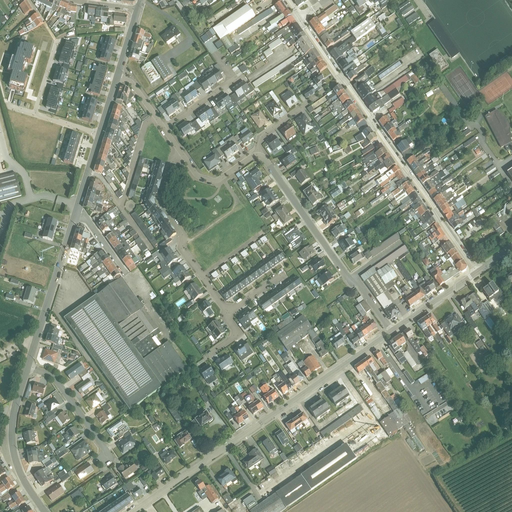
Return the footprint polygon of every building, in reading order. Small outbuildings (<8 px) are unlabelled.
[(49,0),(47,7),(51,9),(55,0),(49,0)] [(60,0),(55,0),(51,9),(49,13),(52,14),(53,12),(54,12),(55,11),(57,11),(59,8),(59,7),(62,1),(60,0)] [(157,0),(162,9),(166,8),(161,0),(157,0)] [(366,4),(362,0),(353,0),(357,6),(355,7),(360,15),(364,12),(363,10),(365,9),(363,6),(366,4)] [(362,0),(366,4),(369,8),(374,5),(375,5),(378,3),(376,0),(362,0)] [(376,0),(378,3),(381,7),(382,10),(389,5),(388,4),(388,3),(385,0),(376,0)] [(21,5),(19,6),(25,15),(32,10),(26,1),(21,5)] [(62,1),(59,7),(61,8),(59,14),(58,14),(57,17),(60,18),(62,16),(62,15),(64,16),(69,4),(62,1)] [(271,8),(273,11),(277,9),(281,16),(288,11),(281,1),(271,8)] [(408,2),(398,9),(400,11),(410,4),(408,2)] [(62,16),(60,18),(58,21),(64,23),(65,20),(66,20),(67,16),(70,18),(71,18),(73,6),(69,4),(64,16),(62,15),(62,16)] [(410,4),(400,11),(404,16),(414,9),(410,4)] [(212,29),(209,32),(206,34),(213,45),(219,41),(220,40),(228,35),(255,16),(247,5),(216,27),(212,29)] [(321,25),(326,22),(335,16),(333,13),(338,9),(335,5),(324,12),(322,14),(318,16),(318,17),(309,23),(315,30),(321,25)] [(95,20),(97,9),(84,7),(84,13),(87,14),(86,20),(88,20),(87,20),(91,21),(91,22),(92,22),(92,25),(95,25),(95,20)] [(245,24),(248,29),(274,12),(273,11),(271,8),(255,18),(245,24)] [(101,17),(101,21),(100,22),(107,23),(107,25),(110,25),(111,14),(108,14),(109,10),(102,9),(101,17)] [(288,11),(281,16),(262,28),(263,31),(267,28),(269,31),(270,31),(276,26),(277,26),(276,23),(283,19),(284,21),(292,16),(288,11)] [(416,13),(405,20),(409,26),(419,18),(416,13)] [(2,17),(0,18),(0,20),(3,24),(5,22),(7,20),(9,18),(7,14),(5,16),(4,16),(2,17)] [(29,21),(25,24),(26,27),(31,24),(40,18),(38,14),(28,19),(29,21)] [(111,14),(110,25),(113,26),(114,21),(126,23),(126,19),(127,19),(127,18),(127,15),(115,14),(111,14)] [(385,14),(378,19),(380,22),(387,18),(385,14)] [(292,16),(284,21),(278,25),(280,27),(282,26),(282,27),(285,25),(287,27),(295,21),(292,16)] [(321,25),(315,30),(318,36),(325,31),(339,21),(336,18),(328,24),(326,22),(321,25)] [(353,30),(351,32),(354,37),(356,41),(379,25),(378,23),(374,26),(369,19),(353,30)] [(32,25),(25,29),(26,31),(28,30),(29,32),(43,24),(41,20),(32,24),(32,25)] [(436,20),(427,25),(451,60),(459,54),(436,20)] [(295,21),(287,27),(275,34),(277,37),(278,37),(281,35),(282,35),(285,32),(288,30),(297,24),(295,21)] [(248,29),(245,24),(243,25),(236,30),(239,35),(246,30),(248,29)] [(285,32),(282,35),(284,38),(288,35),(299,27),(297,24),(288,30),(285,32)] [(381,25),(375,28),(381,36),(386,32),(381,25)] [(168,32),(161,37),(166,43),(170,41),(173,44),(178,40),(177,38),(180,35),(174,26),(167,31),(168,32)] [(288,35),(284,38),(285,39),(286,40),(301,30),(299,27),(288,35)] [(343,32),(325,45),(327,48),(351,32),(353,30),(351,27),(348,28),(343,32)] [(141,42),(145,43),(145,42),(146,38),(150,40),(150,38),(151,38),(152,36),(151,36),(151,35),(149,35),(145,34),(145,32),(137,30),(134,39),(141,42)] [(301,30),(286,40),(288,43),(290,42),(303,33),(301,30)] [(325,31),(318,36),(325,45),(343,32),(341,30),(339,32),(335,34),(333,32),(328,36),(325,31)] [(303,33),(290,42),(292,46),(294,44),(306,37),(303,33)] [(228,35),(220,40),(227,50),(228,49),(235,45),(228,35)] [(411,39),(409,35),(398,43),(401,47),(411,39)] [(306,37),(294,44),(296,47),(303,57),(314,49),(307,39),(306,37)] [(356,41),(354,37),(350,39),(330,53),(336,61),(353,50),(354,49),(352,46),(353,45),(352,44),(356,41)] [(102,48),(113,52),(114,49),(116,42),(106,39),(105,38),(102,48)] [(269,49),(264,53),(267,57),(273,53),(271,50),(282,43),(279,38),(268,45),(270,47),(270,48),(269,49)] [(133,44),(151,50),(153,47),(153,45),(145,43),(141,42),(134,39),(133,44)] [(66,42),(64,49),(74,52),(75,45),(66,42)] [(396,42),(390,47),(393,51),(399,47),(396,42)] [(131,49),(148,55),(151,50),(133,44),(131,49)] [(235,45),(228,49),(231,54),(240,48),(237,44),(235,45)] [(35,49),(20,45),(16,59),(12,57),(8,72),(13,74),(9,87),(23,92),(28,77),(22,76),(27,62),(31,63),(35,49)] [(113,52),(102,48),(101,52),(100,52),(98,58),(100,59),(110,62),(112,56),(113,52)] [(63,49),(61,56),(70,59),(73,52),(63,49)] [(130,54),(147,59),(148,55),(131,49),(130,54)] [(297,60),(292,63),(294,66),(299,62),(300,63),(303,61),(307,67),(314,62),(320,57),(314,49),(303,57),(299,59),(297,60)] [(353,50),(336,61),(342,69),(357,59),(354,54),(356,53),(353,50)] [(437,50),(429,56),(440,72),(448,67),(437,50)] [(147,59),(130,54),(129,58),(144,63),(147,59)] [(297,60),(296,57),(294,55),(252,83),(255,87),(292,63),(297,60)] [(61,56),(59,63),(68,66),(70,59),(61,56)] [(160,56),(151,62),(164,81),(173,75),(160,56)] [(314,62),(307,67),(309,69),(310,71),(323,62),(320,57),(314,62)] [(357,59),(342,69),(344,73),(359,62),(360,62),(359,62),(357,59)] [(398,61),(377,75),(380,80),(401,65),(398,61)] [(151,62),(141,69),(151,84),(161,78),(151,62)] [(323,62),(310,71),(304,76),(305,77),(307,76),(308,77),(313,75),(312,74),(315,72),(316,72),(319,70),(320,72),(327,67),(323,62)] [(359,62),(344,73),(347,76),(362,66),(359,62)] [(208,70),(217,82),(223,78),(220,74),(223,72),(217,64),(214,66),(215,68),(212,70),(211,69),(208,70)] [(240,67),(239,68),(243,73),(248,70),(245,64),(240,67)] [(94,71),(106,75),(107,72),(105,71),(106,68),(96,65),(94,71)] [(362,66),(347,76),(350,81),(357,76),(356,74),(365,68),(363,65),(362,66)] [(367,83),(369,81),(370,81),(368,79),(374,74),(374,73),(375,72),(375,71),(375,70),(372,67),(363,74),(355,80),(357,84),(354,86),(355,88),(357,90),(367,83)] [(57,68),(55,75),(64,78),(67,71),(57,68)] [(206,73),(202,76),(203,77),(211,87),(214,85),(217,83),(217,82),(208,70),(208,71),(205,72),(206,73)] [(92,78),(104,82),(106,75),(94,71),(92,78)] [(405,76),(409,81),(411,79),(410,78),(415,75),(412,71),(405,76)] [(296,74),(288,80),(291,84),(295,81),(293,80),(298,76),(297,74),(296,74)] [(64,78),(55,75),(53,82),(63,85),(64,78)] [(315,84),(311,87),(309,88),(310,89),(303,93),(307,98),(315,93),(321,89),(319,87),(325,83),(320,75),(313,80),(315,84)] [(410,78),(411,79),(415,84),(419,81),(415,75),(410,78)] [(393,85),(396,89),(405,83),(409,81),(405,76),(402,78),(393,85)] [(194,83),(195,84),(199,89),(202,87),(205,91),(211,87),(203,77),(194,83)] [(90,86),(101,89),(104,82),(92,78),(90,86)] [(186,91),(187,92),(190,89),(189,88),(195,84),(194,83),(193,81),(184,88),(186,91)] [(238,85),(246,96),(255,90),(250,83),(246,85),(243,81),(238,85)] [(367,83),(357,90),(361,97),(363,100),(370,96),(372,94),(376,91),(374,89),(369,81),(367,83)] [(389,95),(369,108),(373,114),(379,109),(380,111),(383,109),(384,107),(384,106),(400,94),(398,92),(407,86),(405,83),(396,89),(392,92),(389,95)] [(158,90),(161,93),(169,87),(166,84),(158,90)] [(187,92),(193,100),(198,96),(195,92),(198,90),(199,89),(195,84),(189,88),(190,89),(187,92)] [(235,93),(232,95),(235,100),(237,103),(246,97),(246,96),(238,85),(237,85),(235,87),(232,89),(235,93)] [(370,96),(363,100),(365,102),(369,108),(389,95),(392,92),(396,89),(393,85),(385,90),(383,92),(378,94),(374,96),(372,94),(370,96)] [(101,89),(90,86),(88,92),(98,95),(99,92),(101,92),(101,89)] [(125,95),(128,100),(134,96),(129,89),(127,88),(120,86),(118,93),(125,95)] [(329,101),(343,91),(340,86),(339,86),(333,90),(335,93),(332,94),(331,92),(327,95),(328,97),(326,98),(328,101),(329,101)] [(49,94),(60,97),(62,91),(51,88),(49,94)] [(289,90),(281,96),(289,108),(297,102),(289,90)] [(178,98),(181,102),(184,100),(187,104),(193,100),(187,92),(186,91),(181,95),(180,94),(176,93),(175,94),(178,98)] [(274,101),(266,107),(273,116),(279,113),(280,114),(283,112),(276,103),(279,101),(272,91),(269,93),(274,101)] [(343,91),(329,101),(330,103),(332,101),(332,102),(338,98),(339,99),(346,95),(343,91)] [(120,104),(121,104),(122,102),(124,102),(126,106),(127,106),(130,103),(128,100),(125,95),(118,93),(117,97),(116,101),(115,103),(120,104)] [(48,102),(58,105),(60,97),(49,94),(47,102),(48,102)] [(168,103),(175,113),(180,109),(178,104),(181,102),(178,98),(175,94),(171,96),(170,101),(171,102),(168,103)] [(220,98),(226,106),(227,108),(233,104),(234,106),(237,104),(237,103),(235,100),(232,95),(229,98),(226,94),(220,98)] [(346,95),(339,99),(329,107),(331,109),(333,109),(334,110),(349,100),(346,95)] [(83,108),(95,111),(95,108),(97,102),(86,98),(84,104),(83,108)] [(217,112),(218,115),(222,112),(221,109),(226,106),(220,98),(214,102),(217,106),(214,108),(217,112)] [(394,107),(388,111),(390,114),(406,104),(403,98),(393,104),(394,107)] [(175,113),(168,103),(166,100),(160,104),(162,106),(157,109),(162,115),(166,112),(169,117),(175,113)] [(349,100),(334,110),(332,112),(334,114),(337,112),(339,115),(353,105),(349,100)] [(58,105),(48,102),(46,108),(55,111),(58,105)] [(121,113),(125,118),(127,116),(124,112),(122,109),(123,105),(121,104),(120,104),(115,103),(113,110),(121,113)] [(233,104),(227,108),(230,112),(239,105),(237,104),(234,106),(233,104)] [(353,105),(339,115),(338,116),(339,117),(338,117),(339,119),(343,117),(343,116),(349,112),(351,115),(357,110),(353,105)] [(202,110),(208,119),(212,117),(214,120),(219,116),(218,115),(217,112),(214,108),(211,110),(208,106),(202,110)] [(95,111),(83,108),(82,112),(80,119),(82,119),(92,122),(93,116),(95,111)] [(119,118),(124,124),(127,122),(125,118),(121,113),(113,110),(111,115),(119,118)] [(196,121),(201,129),(205,126),(204,125),(207,123),(206,121),(208,119),(202,110),(196,114),(199,118),(196,121)] [(357,110),(351,115),(337,124),(338,127),(341,125),(348,120),(350,123),(361,115),(357,110)] [(498,110),(485,117),(501,148),(504,147),(506,151),(511,148),(511,144),(511,143),(511,142),(510,139),(511,138),(511,136),(510,132),(510,131),(510,130),(510,129),(510,128),(510,127),(509,126),(509,125),(509,124),(509,123),(508,122),(508,121),(507,120),(507,119),(506,119),(506,118),(505,118),(504,116),(503,115),(501,114),(499,113),(498,110)] [(251,116),(251,117),(259,128),(264,125),(263,125),(264,124),(265,126),(269,123),(260,111),(255,114),(251,116)] [(304,114),(295,120),(305,134),(313,128),(316,133),(320,130),(314,122),(311,124),(304,114)] [(123,127),(125,131),(126,130),(128,129),(125,125),(124,124),(119,118),(111,115),(110,120),(118,122),(120,126),(123,127)] [(361,115),(350,123),(347,125),(348,125),(346,127),(345,128),(346,130),(347,130),(350,128),(350,129),(356,124),(359,128),(367,125),(364,120),(361,115)] [(381,126),(391,119),(388,116),(386,117),(379,122),(381,126)] [(391,119),(381,126),(384,129),(393,123),(391,119)] [(119,131),(120,131),(121,130),(122,131),(123,132),(124,131),(125,131),(123,127),(120,126),(118,122),(110,120),(108,125),(116,127),(119,131)] [(393,123),(384,129),(387,134),(398,127),(396,124),(399,122),(397,120),(395,122),(393,123)] [(201,129),(196,121),(192,123),(189,126),(186,122),(182,125),(182,124),(178,127),(181,131),(180,132),(183,137),(190,132),(191,132),(194,130),(196,133),(201,129)] [(398,127),(387,134),(389,137),(411,122),(410,121),(406,123),(405,122),(398,127)] [(411,122),(389,137),(393,142),(402,135),(400,132),(413,124),(411,122)] [(289,124),(280,130),(287,140),(288,140),(289,142),(297,136),(296,134),(289,124)] [(120,137),(121,134),(122,132),(120,131),(119,131),(116,127),(108,125),(107,129),(115,132),(117,136),(120,137)] [(140,131),(140,130),(137,125),(131,128),(136,135),(137,137),(138,138),(139,132),(140,131)] [(234,137),(239,144),(242,142),(244,144),(248,142),(248,141),(249,140),(253,138),(248,130),(248,131),(246,128),(240,132),(242,135),(239,137),(238,135),(234,137)] [(373,134),(373,133),(369,128),(355,137),(358,142),(364,140),(373,134)] [(113,136),(118,143),(120,137),(117,136),(115,132),(107,129),(105,134),(113,136)] [(72,167),(79,137),(67,134),(64,146),(63,146),(62,153),(65,153),(62,165),(72,167)] [(111,142),(111,143),(113,144),(114,143),(119,149),(122,147),(118,143),(113,136),(105,134),(104,139),(112,141),(111,142)] [(373,134),(364,140),(366,143),(362,145),(364,148),(374,142),(373,141),(377,139),(373,134)] [(269,139),(266,141),(273,151),(281,145),(274,135),(271,138),(270,139),(269,139)] [(225,142),(233,155),(239,151),(236,146),(239,144),(234,137),(233,136),(225,142)] [(467,143),(465,145),(466,147),(469,145),(476,140),(474,137),(467,143)] [(110,147),(117,157),(119,155),(114,148),(112,145),(111,144),(111,143),(111,142),(112,141),(104,139),(102,145),(110,147)] [(397,147),(401,144),(398,139),(393,143),(397,147)] [(401,144),(397,147),(399,151),(407,162),(412,158),(414,157),(411,153),(412,152),(410,149),(408,146),(412,144),(409,139),(401,144)] [(216,150),(221,157),(224,154),(227,159),(233,155),(225,142),(223,140),(219,143),(221,146),(216,150)] [(364,161),(384,148),(381,144),(375,148),(376,149),(374,150),(375,151),(362,159),(364,161)] [(108,152),(111,156),(112,155),(114,157),(115,156),(117,159),(118,158),(117,157),(110,147),(102,145),(101,150),(108,152)] [(372,145),(362,152),(364,155),(374,149),(372,145)] [(317,146),(309,149),(312,155),(319,152),(317,146)] [(345,150),(344,150),(344,152),(346,151),(347,154),(352,151),(349,146),(344,148),(345,150)] [(378,159),(387,153),(384,148),(364,161),(362,162),(364,164),(366,163),(367,165),(369,164),(370,161),(373,162),(378,159)] [(221,157),(216,150),(215,149),(212,151),(214,154),(210,157),(211,158),(209,159),(204,162),(204,163),(209,171),(214,168),(217,166),(216,165),(220,162),(218,159),(221,157)] [(412,158),(407,162),(410,167),(425,157),(424,156),(429,152),(432,151),(431,149),(423,154),(421,152),(414,157),(412,158)] [(111,164),(114,168),(115,170),(117,169),(115,166),(117,165),(115,162),(114,162),(114,161),(113,162),(112,160),(112,158),(111,156),(108,152),(101,150),(99,155),(107,157),(111,164)] [(425,157),(410,167),(414,173),(421,167),(424,166),(423,164),(427,160),(426,158),(431,154),(429,152),(424,156),(425,157)] [(387,153),(378,159),(371,164),(372,166),(368,169),(369,170),(366,172),(365,171),(361,173),(363,177),(368,173),(375,169),(391,158),(387,153)] [(107,157),(99,155),(97,161),(106,164),(106,161),(110,165),(109,166),(111,170),(114,168),(111,164),(107,157)] [(291,155),(282,162),(286,168),(296,161),(291,155)] [(424,166),(421,167),(424,172),(428,169),(435,164),(434,164),(439,161),(437,159),(439,157),(438,156),(431,161),(433,163),(429,166),(427,164),(424,166)] [(391,158),(375,169),(377,172),(378,171),(381,175),(395,165),(391,158)] [(447,166),(448,167),(451,165),(453,168),(459,163),(455,159),(447,166)] [(104,169),(111,178),(114,176),(112,172),(110,173),(108,171),(110,169),(106,164),(97,161),(96,166),(104,169)] [(151,167),(163,171),(165,164),(156,161),(155,164),(154,164),(153,164),(152,165),(151,167)] [(424,172),(417,177),(419,180),(429,173),(434,170),(438,167),(436,164),(435,164),(428,169),(424,172)] [(423,185),(439,174),(438,172),(442,169),(440,165),(434,170),(435,172),(431,176),(429,173),(419,180),(423,185)] [(104,169),(96,166),(94,171),(100,173),(102,174),(103,171),(106,176),(105,177),(109,184),(113,181),(111,178),(104,169)] [(494,166),(485,172),(487,174),(496,168),(494,166)] [(153,175),(161,177),(163,171),(151,167),(151,170),(151,171),(152,172),(153,172),(152,175),(153,175)] [(394,175),(399,171),(399,170),(397,167),(391,171),(377,181),(375,182),(377,185),(378,186),(379,185),(385,181),(394,175)] [(421,167),(414,173),(417,177),(424,172),(421,167)] [(467,177),(473,183),(483,173),(476,167),(467,177)] [(249,172),(244,176),(254,190),(261,185),(257,179),(259,177),(262,175),(261,174),(257,169),(250,174),(249,172)] [(296,170),(291,174),(293,177),(295,176),(301,184),(310,178),(303,169),(298,172),(296,170)] [(394,175),(385,181),(387,184),(389,183),(390,183),(391,182),(391,181),(390,181),(395,177),(396,179),(402,175),(399,171),(394,175)] [(439,174),(423,185),(428,193),(443,183),(441,179),(446,176),(443,171),(442,171),(439,174)] [(498,171),(489,178),(491,180),(500,174),(498,171)] [(0,201),(21,196),(15,173),(0,177),(0,201)] [(236,174),(236,175),(240,181),(238,183),(241,187),(245,185),(244,182),(245,181),(244,180),(245,179),(242,175),(242,174),(240,175),(238,173),(236,174)] [(150,178),(149,181),(160,185),(161,181),(162,178),(161,177),(153,175),(152,179),(150,178)] [(391,182),(390,183),(383,188),(384,189),(381,192),(382,194),(405,179),(402,175),(396,179),(391,182)] [(443,183),(428,193),(431,197),(443,189),(441,187),(454,179),(452,177),(443,183)] [(89,188),(100,191),(101,192),(103,186),(100,185),(101,184),(99,183),(99,181),(92,179),(89,188)] [(405,179),(382,194),(384,196),(387,193),(389,196),(392,194),(408,183),(405,179)] [(373,180),(361,189),(364,194),(365,193),(365,194),(369,191),(368,191),(377,185),(373,180)] [(149,189),(157,191),(157,189),(159,189),(160,185),(149,181),(148,185),(150,186),(149,189)] [(338,187),(329,193),(333,198),(344,191),(343,190),(345,189),(345,188),(347,187),(344,182),(337,186),(338,187)] [(408,183),(392,194),(394,197),(403,191),(404,194),(412,189),(408,183)] [(252,196),(256,193),(263,188),(262,186),(253,192),(253,191),(250,193),(252,196)] [(308,199),(317,193),(319,191),(317,188),(314,189),(312,186),(303,192),(308,199)] [(443,189),(431,197),(433,200),(449,190),(447,186),(443,189)] [(146,195),(155,198),(157,191),(149,189),(148,188),(147,191),(146,191),(145,191),(144,191),(143,194),(146,195)] [(263,201),(274,194),(271,188),(261,195),(263,199),(262,199),(263,201)] [(412,189),(404,194),(396,200),(393,202),(391,204),(393,207),(398,203),(408,197),(414,192),(412,189)] [(449,190),(433,200),(437,205),(452,195),(451,192),(451,191),(452,191),(452,190),(452,189),(451,189),(450,189),(449,190)] [(86,198),(101,202),(102,200),(105,201),(105,198),(95,195),(88,193),(86,198)] [(256,193),(252,196),(251,197),(248,199),(251,202),(258,197),(256,193)] [(317,193),(308,199),(313,205),(316,203),(319,201),(324,198),(321,194),(319,196),(317,193)] [(274,194),(263,201),(266,205),(269,206),(279,200),(274,194)] [(382,195),(370,204),(371,205),(376,201),(383,196),(382,195)] [(452,195),(437,205),(440,209),(448,204),(447,202),(448,203),(450,201),(450,200),(451,202),(454,200),(453,198),(454,197),(452,195)] [(417,196),(410,200),(401,207),(399,208),(401,211),(410,205),(419,199),(417,196)] [(453,206),(462,200),(459,196),(454,200),(451,202),(450,202),(451,204),(449,205),(448,204),(440,209),(443,213),(449,209),(453,206)] [(98,208),(102,209),(103,206),(101,205),(102,203),(101,202),(86,198),(85,202),(99,207),(98,208)] [(349,202),(345,205),(347,207),(348,207),(356,201),(354,199),(349,203),(349,202)] [(419,199),(410,205),(410,206),(412,209),(399,218),(401,220),(402,220),(403,220),(404,219),(408,216),(424,206),(419,199)] [(462,200),(453,206),(454,207),(453,207),(456,212),(454,213),(452,214),(449,209),(443,213),(446,219),(448,222),(463,211),(461,208),(466,204),(463,199),(462,200)] [(511,211),(511,203),(511,204),(509,200),(504,204),(502,205),(504,209),(505,209),(508,214),(511,211)] [(99,207),(85,202),(84,206),(85,208),(90,210),(94,211),(97,212),(97,211),(101,212),(102,209),(98,208),(99,207)] [(144,205),(141,205),(144,210),(147,209),(148,211),(156,205),(156,203),(155,204),(155,202),(147,203),(146,204),(144,205)] [(342,202),(337,205),(341,211),(346,207),(342,202)] [(153,216),(160,211),(158,209),(156,205),(148,211),(146,212),(148,215),(149,215),(151,214),(152,216),(153,216)] [(323,218),(333,211),(330,206),(329,207),(328,205),(317,212),(319,215),(320,214),(323,218)] [(279,219),(288,213),(283,206),(274,212),(275,214),(272,216),(276,221),(279,219)] [(424,206),(408,216),(410,220),(412,218),(413,217),(415,221),(419,218),(428,212),(424,206)] [(362,208),(355,213),(357,217),(365,212),(362,208)] [(109,215),(113,213),(113,212),(111,210),(109,212),(99,218),(101,221),(96,224),(99,228),(111,220),(112,219),(109,215)] [(463,211),(448,222),(451,226),(461,219),(460,217),(464,214),(467,211),(466,210),(463,211)] [(135,220),(139,217),(135,211),(131,214),(131,215),(135,220)] [(160,211),(153,216),(155,218),(153,219),(155,223),(165,215),(162,212),(161,213),(160,211)] [(333,211),(323,218),(326,221),(324,222),(326,225),(337,218),(335,216),(336,215),(333,211)] [(428,212),(419,218),(424,225),(433,219),(429,213),(428,212)] [(461,219),(451,226),(454,230),(461,225),(460,224),(463,222),(468,219),(467,218),(472,215),(471,212),(461,219)] [(288,213),(279,219),(281,222),(279,223),(279,225),(280,227),(281,227),(292,219),(288,213)] [(165,215),(155,223),(158,226),(160,224),(162,227),(168,223),(169,222),(167,219),(165,215)] [(139,217),(135,220),(139,226),(143,223),(139,217)] [(493,217),(488,220),(499,237),(504,233),(493,217)] [(43,224),(56,228),(57,225),(58,222),(48,219),(47,221),(44,220),(43,224)] [(433,219),(424,225),(421,227),(424,230),(429,227),(435,223),(433,219)] [(111,220),(99,228),(104,234),(110,230),(110,231),(113,229),(110,224),(113,222),(111,220)] [(143,223),(139,226),(143,232),(147,228),(143,223)] [(168,223),(162,227),(160,228),(161,228),(162,230),(161,231),(161,232),(161,233),(162,235),(172,228),(168,223)] [(44,231),(54,234),(55,231),(56,228),(43,224),(41,228),(45,229),(44,231)] [(343,224),(331,232),(335,238),(341,235),(344,233),(345,232),(344,231),(346,229),(343,224)] [(430,237),(440,230),(437,224),(431,228),(433,230),(431,231),(428,233),(430,237)] [(75,235),(89,239),(90,235),(90,234),(84,232),(85,228),(83,227),(80,226),(78,226),(75,235)] [(285,229),(282,232),(293,248),(306,239),(303,234),(301,235),(298,230),(299,230),(296,226),(291,230),(290,230),(290,231),(287,232),(285,229)] [(113,229),(110,231),(104,235),(109,242),(120,233),(121,233),(119,230),(116,232),(114,228),(113,229)] [(147,228),(143,232),(147,237),(152,234),(147,228)] [(172,228),(162,235),(164,237),(165,238),(166,237),(167,237),(168,238),(164,241),(166,245),(172,240),(170,238),(176,234),(172,228)] [(440,230),(430,237),(429,238),(431,241),(434,240),(436,243),(437,242),(445,237),(440,230)] [(54,234),(44,231),(44,234),(41,233),(40,237),(42,237),(42,238),(52,241),(54,234)] [(120,233),(109,242),(112,245),(123,237),(120,233)] [(152,234),(147,237),(151,243),(156,240),(152,234)] [(369,253),(372,257),(373,258),(400,239),(397,234),(378,247),(369,253)] [(73,240),(87,244),(89,239),(75,235),(73,240)] [(123,237),(112,245),(114,249),(126,241),(123,237)] [(445,237),(437,242),(441,248),(449,242),(445,237)] [(348,239),(345,242),(340,245),(345,252),(353,246),(354,248),(356,246),(355,245),(355,244),(357,243),(355,239),(353,241),(350,238),(348,239)] [(72,244),(86,249),(87,244),(73,240),(72,244)] [(126,241),(114,249),(117,253),(129,245),(126,241)] [(129,245),(117,253),(120,257),(132,248),(131,247),(134,245),(132,242),(129,245)] [(449,242),(441,248),(437,251),(438,253),(442,250),(444,253),(446,255),(447,255),(454,250),(449,242)] [(70,249),(84,253),(85,252),(90,253),(91,250),(86,249),(72,244),(70,249)] [(311,245),(299,254),(304,260),(305,259),(306,260),(309,258),(308,257),(314,253),(312,249),(313,248),(311,245)] [(377,273),(388,265),(393,262),(398,258),(404,254),(409,251),(405,246),(373,268),(377,273)] [(161,262),(173,253),(169,247),(159,254),(157,251),(152,255),(151,255),(154,259),(157,257),(161,262)] [(132,248),(120,257),(122,261),(135,251),(133,248),(132,248)] [(84,253),(70,249),(66,265),(68,266),(69,264),(70,264),(71,260),(76,262),(77,258),(79,259),(80,258),(83,259),(83,258),(87,261),(90,259),(84,254),(84,253)] [(90,259),(87,261),(86,262),(89,267),(92,265),(92,266),(100,260),(106,255),(102,249),(98,253),(94,256),(93,257),(90,259)] [(358,252),(349,258),(354,265),(365,257),(360,249),(357,251),(358,252)] [(454,250),(447,255),(441,259),(444,263),(448,260),(457,254),(454,250)] [(135,251),(122,261),(125,264),(138,255),(135,251)] [(274,254),(280,263),(285,259),(279,251),(274,254)] [(372,257),(369,253),(368,251),(364,254),(368,260),(372,257)] [(173,253),(161,262),(160,263),(160,264),(161,264),(161,265),(161,267),(162,268),(162,269),(159,271),(162,275),(170,269),(168,266),(178,259),(173,253)] [(269,258),(275,266),(280,263),(274,254),(269,258)] [(454,268),(455,267),(455,266),(462,261),(457,254),(448,260),(454,268)] [(106,255),(100,260),(103,263),(109,259),(106,255)] [(138,255),(125,264),(128,268),(134,264),(141,259),(138,255)] [(427,258),(427,257),(426,258),(426,257),(422,260),(426,266),(430,263),(427,258)] [(264,261),(270,270),(275,266),(269,258),(264,261)] [(86,262),(84,259),(73,268),(77,269),(78,268),(86,262)] [(109,259),(103,263),(92,271),(94,274),(99,270),(98,269),(100,267),(102,270),(112,263),(109,259)] [(320,259),(309,267),(311,270),(313,269),(316,272),(318,270),(325,265),(320,259)] [(259,265),(265,273),(270,270),(264,261),(259,265)] [(455,267),(459,273),(461,273),(466,270),(466,267),(462,261),(455,266),(455,267)] [(112,263),(102,270),(101,271),(97,273),(100,277),(114,266),(112,263)] [(170,269),(162,275),(165,278),(170,274),(174,279),(186,271),(182,265),(172,272),(170,269)] [(255,268),(261,277),(265,273),(259,265),(255,268)] [(377,273),(373,268),(361,277),(387,314),(391,320),(397,315),(398,316),(400,314),(395,306),(394,306),(390,301),(389,301),(383,294),(394,287),(395,286),(393,283),(392,281),(394,279),(397,278),(391,269),(388,265),(377,273)] [(114,266),(100,277),(99,278),(97,279),(98,280),(103,277),(104,279),(117,270),(114,266)] [(435,269),(440,277),(446,273),(445,271),(442,273),(438,267),(438,268),(435,269)] [(440,277),(444,283),(450,279),(453,277),(454,277),(455,276),(459,273),(455,267),(454,268),(452,269),(449,270),(446,273),(440,277)] [(250,272),(256,280),(261,277),(255,268),(250,272)] [(440,277),(435,269),(434,268),(430,272),(436,281),(440,286),(444,283),(440,277)] [(117,270),(104,279),(103,281),(104,283),(107,281),(109,279),(111,282),(115,280),(115,281),(121,277),(120,274),(117,270)] [(186,271),(174,279),(172,281),(173,283),(174,282),(176,284),(180,280),(182,283),(191,276),(186,271)] [(245,275),(251,283),(256,280),(250,272),(245,275)] [(329,272),(316,281),(321,287),(334,278),(333,278),(329,272)] [(240,279),(246,287),(251,283),(245,275),(240,279)] [(288,282),(294,290),(302,284),(296,276),(293,279),(293,278),(291,279),(288,281),(288,282)] [(426,286),(431,293),(435,289),(431,283),(427,276),(424,278),(428,284),(426,286)] [(99,293),(96,295),(96,296),(64,319),(130,411),(162,387),(163,387),(188,369),(168,342),(162,346),(155,337),(161,332),(122,277),(99,293)] [(235,282),(241,291),(246,287),(240,279),(235,282)] [(418,288),(425,297),(427,295),(431,293),(426,286),(421,279),(417,282),(420,286),(418,288)] [(415,293),(420,300),(425,297),(418,288),(414,281),(411,282),(414,286),(413,287),(417,292),(415,293)] [(230,286),(236,294),(241,291),(235,282),(230,286)] [(281,287),(287,295),(294,290),(288,282),(285,284),(283,285),(281,287)] [(195,283),(186,289),(194,301),(203,294),(195,283)] [(488,287),(483,291),(487,296),(487,297),(487,299),(488,299),(490,302),(494,299),(495,301),(504,295),(500,291),(498,292),(492,284),(491,285),(490,284),(489,285),(489,286),(488,287)] [(225,289),(231,297),(236,294),(230,286),(225,289)] [(404,288),(415,303),(420,300),(415,293),(412,295),(411,294),(412,293),(407,286),(404,288)] [(273,292),(279,300),(287,295),(281,287),(276,289),(276,290),(273,292)] [(22,293),(35,297),(35,296),(34,296),(34,294),(36,295),(37,291),(27,288),(26,291),(23,290),(22,293)] [(415,303),(404,288),(401,290),(403,293),(404,293),(407,297),(408,298),(405,300),(410,307),(415,303)] [(231,297),(225,289),(221,292),(220,293),(226,301),(231,297)] [(266,297),(272,306),(279,300),(273,292),(270,294),(266,297)] [(35,297),(22,293),(21,296),(24,297),(23,301),(33,304),(34,300),(33,299),(33,298),(34,299),(35,297)] [(464,300),(463,301),(462,301),(462,302),(461,302),(460,303),(461,305),(465,310),(466,309),(468,312),(464,315),(474,330),(477,328),(470,318),(475,314),(475,313),(478,311),(484,320),(490,316),(475,294),(473,295),(473,294),(469,297),(468,297),(469,298),(465,301),(464,300)] [(362,316),(372,332),(377,328),(372,321),(370,322),(366,316),(366,314),(371,310),(361,296),(356,300),(360,304),(355,307),(361,315),(362,316)] [(272,306),(266,297),(261,300),(262,301),(258,303),(264,311),(265,311),(266,313),(271,310),(273,308),(271,306),(272,306)] [(208,301),(199,307),(203,313),(205,311),(210,317),(214,313),(210,308),(212,306),(208,301)] [(244,313),(250,322),(257,318),(252,310),(249,312),(248,310),(244,313)] [(250,322),(244,313),(239,316),(241,318),(238,320),(243,327),(250,322)] [(302,361),(311,374),(321,367),(313,356),(307,360),(296,344),(309,335),(312,339),(311,340),(318,349),(317,349),(320,353),(319,353),(322,358),(328,353),(326,350),(327,349),(303,315),(294,321),(291,317),(277,326),(281,331),(276,334),(288,351),(291,350),(295,357),(297,355),(301,361),(302,361)] [(427,317),(432,325),(438,333),(440,331),(438,328),(436,325),(437,324),(436,323),(436,322),(435,321),(434,320),(430,315),(427,317)] [(441,326),(443,329),(448,336),(450,338),(458,332),(455,327),(460,324),(462,322),(457,315),(453,318),(452,316),(448,319),(449,320),(441,326)] [(372,332),(362,316),(359,318),(362,322),(362,321),(363,323),(362,324),(364,326),(365,325),(365,326),(363,328),(368,334),(372,332)] [(422,321),(432,336),(433,337),(435,335),(430,327),(432,325),(427,317),(422,321)] [(211,335),(221,327),(219,324),(217,321),(217,320),(205,329),(210,335),(211,335)] [(432,336),(422,321),(417,324),(423,331),(424,330),(430,338),(432,336)] [(346,334),(343,330),(338,322),(335,324),(336,326),(335,326),(341,334),(331,342),(336,349),(345,343),(342,338),(346,334)] [(355,325),(364,337),(368,334),(363,328),(360,322),(355,325)] [(48,335),(61,339),(63,332),(59,331),(60,327),(51,324),(48,335)] [(470,324),(466,327),(472,337),(477,334),(470,324)] [(364,337),(355,325),(351,328),(360,340),(364,337)] [(221,327),(211,335),(211,336),(215,340),(226,333),(226,332),(222,327),(221,327)] [(343,330),(346,334),(354,345),(357,343),(357,342),(359,341),(351,328),(349,330),(347,327),(343,330)] [(403,333),(409,341),(418,354),(421,352),(425,357),(429,354),(424,347),(421,349),(418,345),(420,343),(418,340),(415,342),(412,338),(414,337),(409,330),(403,333)] [(52,348),(59,350),(68,352),(68,350),(65,349),(66,347),(60,345),(61,343),(62,343),(63,341),(62,340),(62,339),(61,339),(48,335),(46,341),(54,344),(52,348)] [(393,341),(399,350),(402,348),(401,346),(406,343),(401,335),(393,341)] [(242,345),(234,350),(242,361),(253,353),(245,341),(241,344),(242,345)] [(399,350),(393,341),(389,344),(390,346),(389,347),(388,347),(394,355),(398,352),(399,354),(395,356),(398,361),(404,357),(399,350)] [(481,341),(475,344),(478,349),(484,345),(481,341)] [(256,346),(262,355),(266,353),(260,343),(256,346)] [(59,350),(52,348),(51,351),(45,349),(42,359),(55,363),(59,350)] [(378,351),(374,354),(378,361),(380,360),(384,366),(386,366),(387,368),(389,367),(378,351)] [(407,352),(403,355),(412,368),(416,365),(407,352)] [(220,359),(215,362),(223,372),(231,367),(230,366),(234,363),(228,354),(220,360),(220,359)] [(365,360),(382,385),(385,382),(386,384),(392,381),(389,377),(385,372),(380,375),(375,369),(376,368),(374,366),(374,367),(373,365),(374,364),(369,357),(365,360)] [(360,363),(364,369),(371,379),(372,378),(377,385),(376,386),(375,386),(394,412),(398,409),(393,401),(390,397),(382,385),(365,360),(360,363)] [(302,361),(301,361),(297,364),(307,377),(311,374),(302,361)] [(82,378),(89,373),(86,369),(85,370),(80,363),(66,373),(69,377),(68,377),(69,379),(70,378),(71,380),(79,374),(82,378)] [(364,369),(360,363),(354,368),(359,374),(364,369)] [(288,380),(293,387),(299,382),(288,365),(287,364),(284,366),(292,378),(288,380)] [(288,365),(299,382),(304,379),(297,369),(296,370),(293,370),(293,368),(291,367),(291,366),(290,364),(288,365)] [(201,369),(199,371),(203,376),(209,385),(217,379),(214,375),(215,374),(208,365),(201,369)] [(93,370),(89,373),(90,374),(93,372),(98,379),(99,378),(93,370)] [(411,385),(415,383),(406,371),(403,373),(411,385)] [(293,387),(288,380),(282,372),(278,375),(289,390),(293,387)] [(89,373),(82,378),(84,382),(76,388),(79,391),(78,392),(79,393),(80,392),(81,394),(84,392),(86,395),(89,392),(88,390),(94,386),(89,379),(92,377),(89,373)] [(429,373),(415,383),(416,384),(419,382),(421,385),(432,378),(429,374),(429,373)] [(276,374),(273,377),(274,378),(276,377),(277,379),(276,380),(280,386),(278,387),(283,394),(288,390),(276,374)] [(35,383),(32,391),(43,395),(46,386),(35,383)] [(263,386),(273,401),(278,397),(273,390),(272,388),(271,387),(270,387),(269,388),(266,384),(263,386)] [(273,401),(263,386),(262,385),(260,386),(261,388),(260,388),(265,396),(263,397),(266,401),(268,404),(273,401)] [(334,391),(329,395),(336,407),(337,406),(349,398),(350,398),(342,386),(334,391)] [(202,390),(199,392),(202,397),(206,404),(210,401),(202,390)] [(101,407),(106,404),(98,393),(96,394),(86,401),(92,409),(99,404),(101,407)] [(247,395),(258,411),(263,408),(258,400),(257,402),(252,394),(251,395),(250,393),(247,395)] [(258,411),(247,395),(244,397),(246,398),(245,399),(250,406),(249,408),(253,414),(258,411)] [(241,402),(237,396),(235,398),(236,401),(240,406),(243,404),(241,402)] [(398,431),(389,417),(385,420),(375,406),(376,405),(370,397),(365,400),(371,409),(370,409),(389,437),(398,431)] [(52,410),(56,407),(59,405),(54,398),(46,404),(46,405),(45,405),(46,406),(47,406),(50,411),(49,412),(48,411),(45,413),(49,418),(54,414),(52,410)] [(322,400),(309,409),(317,420),(318,420),(317,420),(330,411),(322,400)] [(106,404),(101,407),(104,410),(96,416),(102,424),(109,419),(110,419),(112,418),(112,417),(108,411),(111,409),(107,403),(106,404)] [(35,406),(29,404),(28,404),(24,415),(32,418),(33,418),(35,419),(36,418),(37,415),(37,414),(36,414),(34,413),(36,409),(36,407),(35,406)] [(233,406),(244,421),(249,418),(244,411),(242,412),(238,407),(236,404),(233,406)] [(244,421),(233,406),(232,405),(230,406),(231,408),(230,409),(233,413),(231,414),(239,425),(244,421)] [(341,419),(344,424),(364,410),(360,405),(341,419)] [(169,411),(174,422),(179,420),(174,409),(169,411)] [(398,409),(394,412),(404,427),(412,439),(413,438),(421,451),(424,448),(416,436),(408,424),(408,423),(400,412),(399,410),(398,409)] [(400,412),(408,423),(408,424),(411,422),(407,415),(408,414),(404,410),(400,412)] [(195,420),(199,425),(201,428),(209,422),(210,423),(213,420),(213,419),(213,418),(213,417),(212,417),(212,416),(211,416),(210,416),(207,411),(206,412),(202,415),(195,420)] [(47,420),(45,421),(47,424),(48,422),(49,423),(55,418),(60,426),(62,426),(70,420),(64,412),(57,417),(55,414),(46,420),(47,420)] [(389,417),(398,431),(404,427),(394,412),(388,416),(389,417)] [(298,417),(302,424),(305,427),(306,426),(305,425),(309,422),(307,420),(308,420),(303,413),(298,417)] [(291,421),(296,428),(302,424),(298,417),(291,421)] [(124,436),(129,432),(130,431),(130,429),(128,427),(126,428),(123,424),(123,423),(123,422),(124,421),(122,419),(107,431),(112,438),(115,436),(113,432),(118,428),(120,432),(119,433),(120,433),(117,435),(120,438),(124,436)] [(344,424),(341,419),(320,433),(324,438),(344,424)] [(199,425),(195,420),(194,420),(190,423),(194,429),(198,426),(199,425)] [(296,428),(291,421),(286,425),(291,432),(291,431),(292,434),(297,431),(298,431),(296,428)] [(158,423),(153,426),(157,432),(161,428),(158,423)] [(67,434),(64,436),(68,442),(79,433),(79,434),(74,427),(74,426),(66,433),(67,434)] [(281,431),(275,434),(283,446),(289,441),(281,429),(280,430),(281,431)] [(34,431),(23,433),(24,438),(26,438),(27,444),(36,442),(35,438),(37,436),(34,434),(34,431)] [(178,438),(175,440),(180,448),(184,445),(183,444),(191,439),(185,431),(183,433),(183,432),(177,436),(178,438)] [(129,432),(124,436),(126,439),(117,445),(123,453),(137,444),(131,436),(132,435),(129,432)] [(145,437),(142,439),(153,455),(157,452),(145,437)] [(407,437),(404,439),(409,449),(413,447),(407,437)] [(269,439),(263,443),(270,453),(270,454),(271,454),(272,455),(273,455),(273,454),(274,454),(275,453),(277,451),(274,447),(275,446),(272,442),(271,442),(269,439)] [(85,441),(71,451),(75,457),(77,461),(92,451),(85,441)] [(252,495),(243,501),(250,511),(280,511),(356,459),(346,444),(259,505),(257,503),(257,502),(257,501),(256,501),(255,500),(255,499),(255,498),(254,498),(253,497),(254,496),(253,495),(252,495)] [(57,456),(66,450),(64,446),(55,452),(57,456)] [(28,458),(40,456),(39,449),(27,451),(28,458)] [(251,457),(244,462),(249,469),(263,459),(257,449),(250,454),(251,457)] [(66,450),(57,456),(59,459),(68,452),(66,450)] [(174,458),(170,452),(169,453),(167,451),(160,455),(167,464),(170,462),(170,461),(174,458)] [(40,456),(28,458),(29,464),(41,462),(42,462),(44,465),(50,460),(48,457),(44,460),(44,455),(40,456)] [(50,460),(44,465),(46,468),(34,476),(38,481),(49,474),(51,472),(52,472),(48,467),(53,464),(53,463),(57,461),(54,458),(52,460),(50,460)] [(123,466),(118,469),(125,479),(137,470),(132,462),(124,468),(123,466)] [(88,463),(75,472),(80,479),(93,470),(88,463)] [(151,470),(148,472),(150,476),(151,476),(156,481),(159,479),(158,478),(164,473),(159,465),(154,469),(154,470),(152,471),(151,470)] [(273,466),(266,470),(270,476),(277,472),(273,466)] [(60,478),(67,473),(65,469),(63,470),(58,474),(60,478)] [(225,474),(218,479),(224,487),(231,481),(233,483),(237,480),(229,469),(224,473),(225,474)] [(67,473),(60,478),(63,482),(70,477),(67,473)] [(49,474),(38,481),(41,486),(44,485),(44,486),(53,480),(51,477),(49,474)] [(107,478),(101,483),(103,486),(103,487),(105,490),(106,490),(107,491),(117,484),(115,480),(116,480),(112,474),(106,477),(107,478)] [(0,490),(12,482),(9,478),(2,483),(3,484),(0,486),(0,490)] [(196,483),(195,484),(200,491),(198,492),(203,500),(207,497),(212,503),(217,500),(218,498),(209,485),(205,487),(200,480),(198,482),(198,481),(195,483),(196,483)] [(12,482),(0,490),(0,492),(1,494),(0,494),(1,495),(0,495),(0,499),(1,500),(2,499),(9,494),(7,491),(15,486),(12,482)] [(128,490),(133,486),(131,482),(122,487),(125,492),(128,490)] [(59,484),(46,493),(52,501),(64,492),(59,484)] [(133,486),(128,490),(131,494),(132,493),(136,498),(142,494),(141,492),(141,491),(139,487),(137,489),(134,485),(133,486)] [(10,507),(23,498),(19,493),(12,497),(14,500),(8,504),(10,507)] [(228,493),(223,497),(228,505),(234,501),(228,493)] [(128,505),(129,506),(131,504),(130,503),(133,502),(128,494),(123,498),(128,505)] [(23,498),(10,507),(6,510),(7,509),(8,510),(10,508),(12,510),(10,511),(9,511),(16,511),(19,510),(17,507),(25,502),(23,498)] [(117,502),(123,510),(124,509),(129,506),(128,505),(123,498),(117,502)] [(115,511),(120,511),(123,510),(117,502),(112,505),(111,506),(115,511)]
